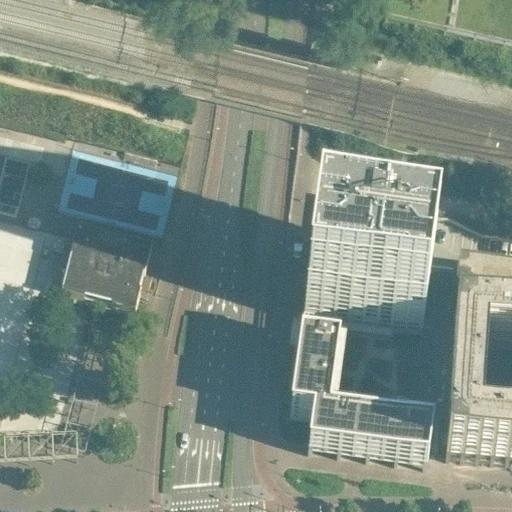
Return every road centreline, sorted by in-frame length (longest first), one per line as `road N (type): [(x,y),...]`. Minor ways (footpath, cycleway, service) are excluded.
road 1 (tertiary): [(254,0),(192,511)]
road 2 (residential): [(241,511),(251,321),(288,0)]
